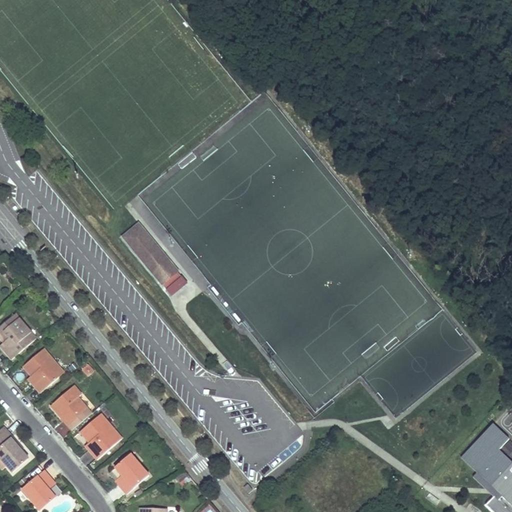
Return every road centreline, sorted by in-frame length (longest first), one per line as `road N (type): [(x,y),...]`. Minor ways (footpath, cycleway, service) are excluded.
road 1 (tertiary): [(240,511),(0,220)]
road 2 (residential): [(103,511),(0,388)]
